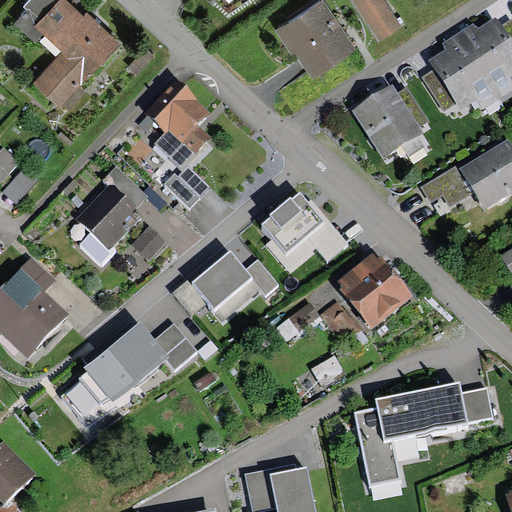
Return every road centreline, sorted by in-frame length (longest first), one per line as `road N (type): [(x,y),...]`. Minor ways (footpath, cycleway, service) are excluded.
road 1 (residential): [(511,351),(132,0)]
road 2 (unknown): [(372,220),(511,129)]
